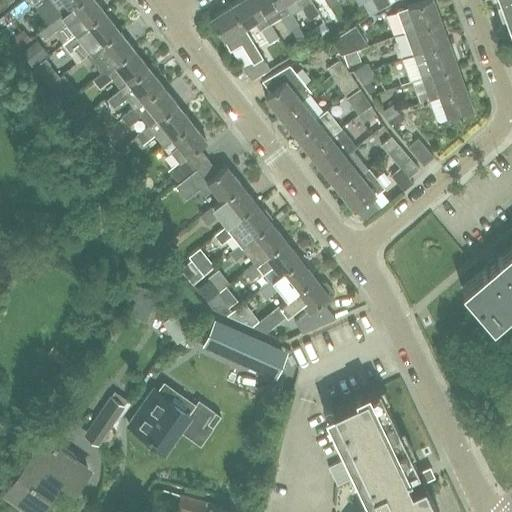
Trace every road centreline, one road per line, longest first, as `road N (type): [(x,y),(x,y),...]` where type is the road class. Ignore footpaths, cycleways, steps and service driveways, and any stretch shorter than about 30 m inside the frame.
road 1 (residential): [(354,251),(501,124),(505,98),(471,0)]
road 2 (residential): [(354,251),(169,15)]
road 3 (residential): [(490,511),(383,292),(354,251)]
